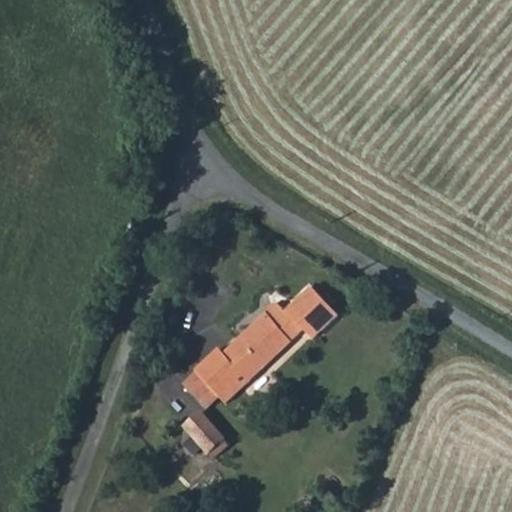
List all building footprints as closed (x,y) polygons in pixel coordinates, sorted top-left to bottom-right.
[(222,338),(209,351),(239,377),(249,368),(288,331),(293,325),(316,290),(319,283),(308,271),(277,301),(275,298),(228,344),(222,338)] [(249,368),(257,374),(307,321),(311,325),(337,300),(319,283),(316,290),(293,325),(288,331),(249,368)] [(197,362),(200,366),(226,388),(239,377),(209,351),(197,362)] [(218,394),(226,388),(200,366),(188,377),(212,401),(218,394)] [(247,384),(257,374),(249,368),(239,377),(247,384)] [(235,397),(247,384),(239,377),(226,388),(235,397)] [(217,446),(231,431),(206,407),(192,423),(217,446)]
